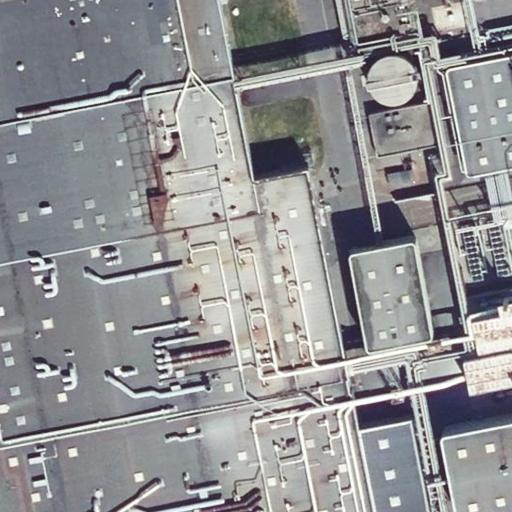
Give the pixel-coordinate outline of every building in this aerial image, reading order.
[(0,0),(0,511),(374,511),(312,178),(260,187),(223,0),(0,0)] [(350,0),(361,56),(422,44),(413,0),(350,0)] [(511,61),(454,73),(474,184),(511,177),(511,61)] [(441,151),(434,107),(376,116),(383,162),(441,151)] [(448,336),(431,237),(363,250),(382,348),(448,336)] [(475,353),(511,350),(511,331),(511,330),(511,304),(473,306),(475,353)] [(511,511),(511,424),(429,441),(441,511),(511,511)]
